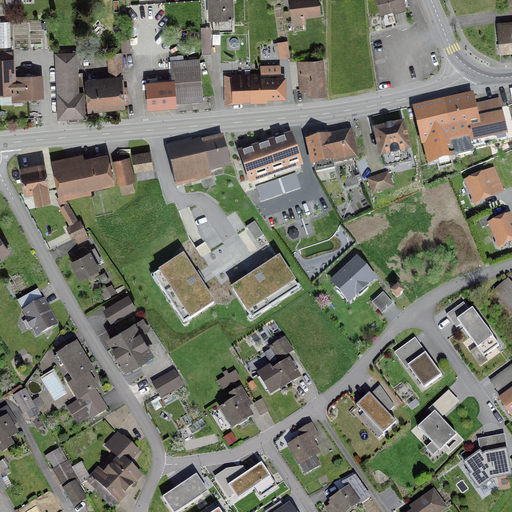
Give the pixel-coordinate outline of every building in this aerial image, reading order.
[(208,0),(210,19),(218,19),(219,31),(231,31),(229,0),(222,0),(218,0),(217,0),(208,0)] [(318,15),(316,0),(289,0),(292,18),(318,15)] [(403,7),(401,0),(376,0),(380,14),(403,7)] [(0,47),(10,47),(9,22),(0,22),(0,47)] [(511,50),(511,26),(506,27),(506,32),(499,32),(500,51),(511,50)] [(209,42),(208,29),(200,29),(200,42),(201,54),(210,53),(209,42)] [(122,54),(129,53),(128,41),(121,41),(122,54)] [(280,59),(290,58),(288,42),(278,44),(280,59)] [(123,88),(120,54),(117,54),(116,48),(108,49),(109,55),(107,55),(109,78),(86,80),(88,108),(127,104),(125,88),(123,88)] [(21,97),(40,97),(39,77),(12,78),(12,61),(11,61),(11,52),(0,52),(0,103),(10,104),(10,100),(13,100),(13,101),(22,100),(21,97)] [(83,93),(77,93),(75,54),(55,54),(57,119),(84,118),(83,93)] [(173,100),(201,98),(198,60),(170,62),(172,83),(147,85),(149,108),(174,105),(173,100)] [(310,95),(323,94),(320,62),(298,64),(300,90),(310,90),(310,95)] [(266,101),(266,98),(276,98),(284,97),(282,63),(266,64),(267,76),(269,76),(269,79),(260,80),(241,80),(241,75),(232,76),(232,80),(225,80),(225,102),(233,102),(233,99),(245,98),(250,98),(250,103),(254,103),(254,101),(266,101)] [(511,137),(511,127),(507,106),(500,108),(498,102),(487,104),(474,107),(472,97),(471,96),(441,103),(414,109),(425,159),(428,158),(429,164),(443,161),(470,154),(468,148),(471,148),(472,150),(484,147),(483,143),(493,141),(493,142),(511,137)] [(401,126),(375,132),(381,155),(406,149),(401,126)] [(352,155),(353,154),(348,132),(346,132),(347,134),(328,138),(326,133),(306,137),(313,167),(315,174),(334,170),(332,164),(353,160),(352,155)] [(251,187),(302,168),(291,137),(240,155),(251,187)] [(229,165),(225,151),(222,139),(167,152),(176,189),(201,183),(200,181),(210,179),(209,174),(213,173),(212,169),(229,165)] [(152,167),(150,167),(148,155),(141,156),(133,158),(135,169),(137,180),(153,177),(152,172),(152,167)] [(88,186),(112,181),(107,158),(52,170),(59,197),(89,190),(88,186)] [(133,190),(126,159),(113,161),(120,192),(133,190)] [(44,177),(42,167),(21,170),(25,195),(33,193),(35,203),(48,200),(44,177)] [(262,203),(301,189),(295,173),(256,187),(262,203)] [(391,187),(387,174),(368,181),(372,194),(391,187)] [(468,181),(477,205),(493,198),(484,175),(468,181)] [(347,187),(357,184),(355,178),(345,181),(347,187)] [(66,204),(58,209),(68,227),(76,222),(66,204)] [(499,247),(511,242),(511,219),(511,216),(490,225),(499,247)] [(79,221),(68,227),(66,228),(71,239),(85,232),(79,221)] [(88,239),(85,232),(74,238),(77,244),(88,239)] [(100,260),(93,249),(87,253),(87,254),(71,263),(79,278),(96,269),(93,264),(100,260)] [(199,280),(183,255),(159,271),(190,319),(214,304),(199,280)] [(296,285),(279,259),(257,274),(233,289),(250,315),(296,285)] [(374,280),(357,261),(331,283),(349,303),(374,280)] [(511,325),(511,286),(507,280),(488,296),(511,325)] [(109,296),(114,293),(110,285),(105,288),(106,291),(101,294),(103,299),(109,296)] [(396,298),(402,293),(396,287),(391,292),(396,298)] [(373,304),(382,314),(393,305),(383,295),(373,304)] [(104,311),(110,321),(134,307),(128,297),(104,311)] [(55,325),(45,307),(42,301),(23,312),(28,319),(25,320),(30,329),(32,328),(37,335),(55,325)] [(497,346),(473,312),(458,322),(482,356),(497,346)] [(147,330),(141,321),(108,340),(125,368),(150,354),(138,335),(147,330)] [(416,338),(395,352),(422,390),(442,376),(416,338)] [(277,360),(291,351),(284,340),(270,348),(277,360)] [(91,419),(105,410),(92,390),(96,388),(91,381),(87,374),(91,372),(83,358),(75,345),(54,358),(60,367),(63,365),(74,381),(70,383),(79,398),(77,399),(83,408),(72,416),(77,423),(88,416),(91,419)] [(258,375),(270,394),(297,377),(287,362),(271,372),(269,368),(258,375)] [(181,386),(173,372),(152,384),(160,398),(181,386)] [(217,382),(222,390),(239,380),(234,372),(217,382)] [(511,417),(511,416),(511,385),(507,389),(509,392),(499,400),(511,417)] [(23,413),(34,407),(24,390),(14,396),(23,413)] [(231,427),(250,416),(245,408),(249,405),(240,390),(229,396),(233,403),(224,408),(223,407),(221,408),(222,409),(221,410),(231,427)] [(396,422),(371,395),(360,406),(385,433),(396,422)] [(259,416),(267,412),(261,400),(253,404),(259,416)] [(455,438),(435,416),(418,430),(439,453),(455,438)] [(7,439),(15,434),(5,419),(0,421),(0,449),(1,451),(11,445),(7,439)] [(311,457),(318,454),(311,441),(317,438),(310,425),(299,431),(303,438),(288,446),(298,465),(299,464),(304,474),(316,467),(311,457)] [(121,461),(122,460),(125,464),(136,453),(123,439),(122,440),(117,434),(106,446),(121,461)] [(510,463),(505,436),(478,441),(480,457),(464,467),(472,478),(470,480),(479,492),(492,483),(511,479),(508,464),(510,463)] [(50,461),(55,469),(63,465),(58,456),(50,461)] [(114,499),(137,475),(125,464),(122,460),(121,461),(106,476),(99,469),(91,477),(96,482),(92,486),(106,500),(105,502),(111,508),(117,502),(114,499)] [(269,476),(261,464),(230,485),(238,497),(269,476)] [(178,511),(209,492),(198,476),(164,498),(173,511),(178,511)] [(84,498),(74,482),(63,488),(73,505),(84,498)] [(344,511),(356,504),(347,490),(331,500),(333,504),(326,508),(329,511),(344,511)] [(416,508),(410,511),(438,511),(444,508),(432,492),(414,505),(416,508)]
